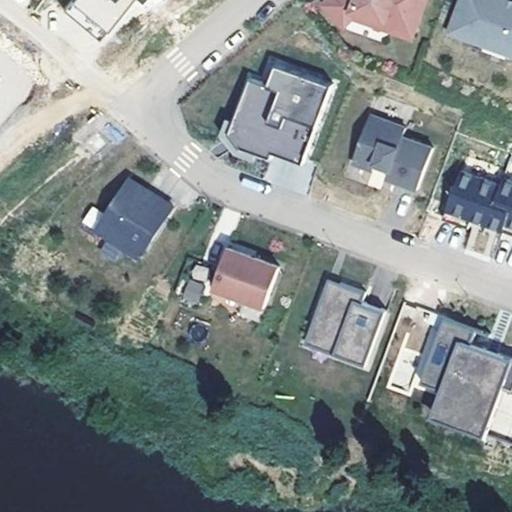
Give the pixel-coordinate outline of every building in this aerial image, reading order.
[(71,0),(63,10),(86,29),(97,16),(110,26),(132,0),(71,0)] [(321,0),(337,18),(350,7),(388,21),(386,27),(410,36),(417,18),(423,0),(321,0)] [(458,0),(448,29),(511,53),(511,5),(504,2),(503,0),(458,0)] [(350,7),(337,18),(341,22),(350,14),(386,27),(388,21),(350,7)] [(97,16),(86,29),(99,40),(110,26),(97,16)] [(301,162),(330,83),(274,63),(266,84),(248,77),(232,120),(228,132),(239,146),(256,152),(269,157),(272,152),(301,162)] [(0,124),(28,91),(0,67),(0,124)] [(416,187),(431,146),(400,135),(403,127),(368,114),(351,160),(371,168),(374,160),(388,165),(384,175),(416,187)] [(253,159),(256,152),(239,146),(228,132),(232,120),(225,117),(219,134),(234,152),(253,159)] [(458,168),(440,214),(497,236),(499,230),(502,223),(511,226),(511,179),(500,176),(497,182),(458,168)] [(127,179),(93,231),(107,241),(118,236),(142,251),(171,208),(152,196),(150,200),(141,195),(144,191),(127,179)] [(511,226),(502,223),(499,230),(511,234),(511,226)] [(226,246),(211,286),(263,305),(277,265),(226,246)] [(327,277),(323,287),(335,292),(338,281),(327,277)] [(181,298),(196,304),(204,285),(189,279),(181,298)] [(323,287),(312,317),(321,321),(316,334),(342,344),(339,354),(363,362),(382,309),(359,300),(363,290),(338,281),(335,292),(323,287)] [(443,315),(419,379),(442,388),(452,391),(447,405),(487,420),(500,385),(511,389),(511,388),(511,356),(482,345),(480,353),(466,348),(469,340),(455,335),(460,321),(443,315)] [(321,321),(312,317),(303,340),(339,354),(342,344),(316,334),(321,321)] [(474,326),(460,321),(455,335),(469,340),(474,326)] [(482,345),(469,340),(466,348),(480,353),(482,345)] [(452,391),(442,388),(432,414),(482,433),(487,420),(447,405),(452,391)]
